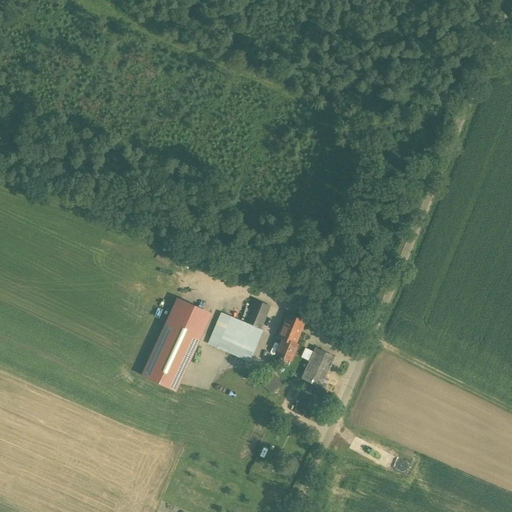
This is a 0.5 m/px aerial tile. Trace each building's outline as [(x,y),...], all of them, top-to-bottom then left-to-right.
[(178,299),(163,332),(195,347),(210,314),(178,299)] [(255,300),(246,322),(260,328),(269,306),(255,300)] [(283,340),(294,345),(295,344),(304,320),(287,314),(277,338),(283,340)] [(259,330),(222,315),(210,344),(247,360),(259,330)] [(175,391),(195,347),(163,332),(142,376),(175,391)] [(294,345),(283,340),(277,354),(290,360),(296,345),(295,344),(294,345)] [(334,356),(316,348),(314,352),(306,349),(302,357),(309,361),(301,379),(308,382),(294,413),(309,420),(328,379),(324,377),(334,356)] [(282,382),(269,370),(257,381),(271,394),(282,382)] [(370,462),(395,468),(398,457),(372,450),(370,462)]
